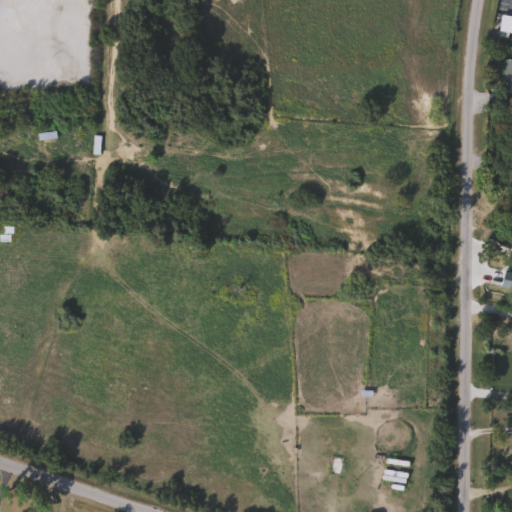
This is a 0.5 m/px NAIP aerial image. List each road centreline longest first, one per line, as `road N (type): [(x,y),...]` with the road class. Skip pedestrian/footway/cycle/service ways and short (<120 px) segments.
road 1 (residential): [(460,511),(483,0)]
road 2 (residential): [(142,511),(0,464)]
